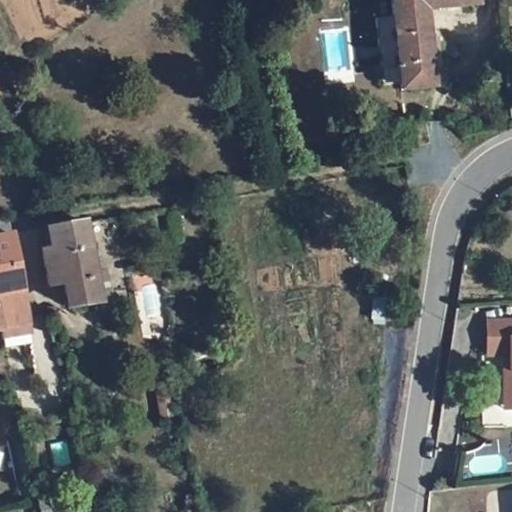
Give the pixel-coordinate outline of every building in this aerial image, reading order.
[(397,81),(398,87),(430,83),(421,10),(473,3),(473,0),(388,0),(390,15),(373,17),(380,83),(397,81)] [(0,92),(13,79),(6,71),(4,68),(0,71),(0,92)] [(44,231),(49,256),(88,250),(85,226),(44,231)] [(0,300),(18,298),(11,237),(0,239),(0,300)] [(93,285),(88,250),(49,256),(38,257),(45,293),(62,290),(91,285),(93,285)] [(96,311),(91,285),(62,290),(67,316),(96,311)] [(0,300),(0,313),(20,311),(18,298),(0,300)] [(0,334),(22,331),(20,311),(0,313),(0,334)] [(511,393),(511,392),(511,324),(485,330),(486,355),(511,356),(511,365),(511,393)] [(0,334),(0,347),(24,343),(22,331),(0,334)] [(503,365),(502,412),(511,412),(511,392),(511,393),(511,365),(503,365)]
